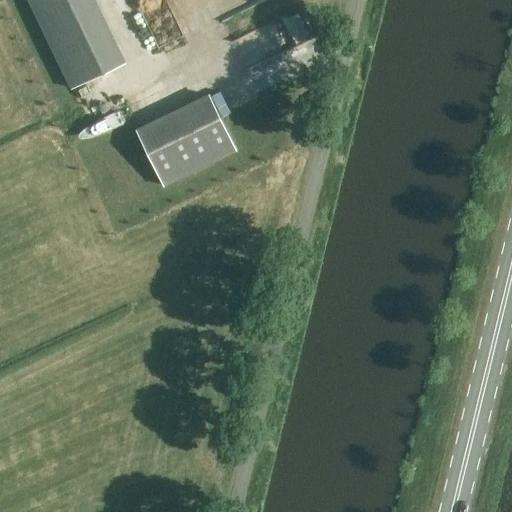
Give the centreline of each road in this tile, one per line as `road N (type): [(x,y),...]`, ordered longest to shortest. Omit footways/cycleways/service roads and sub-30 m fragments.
road 1 (unclassified): [(234,511),(356,0)]
road 2 (primary): [(452,511),(511,266)]
